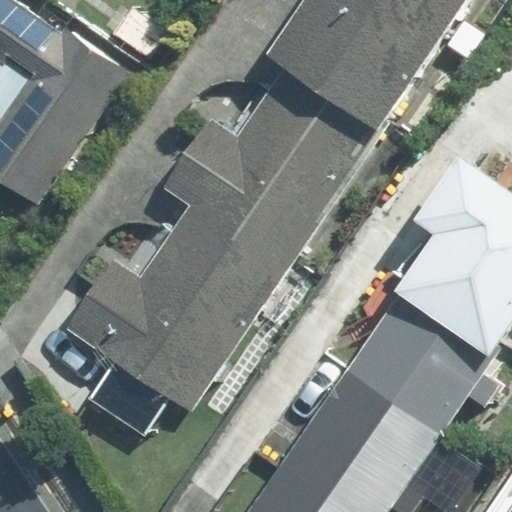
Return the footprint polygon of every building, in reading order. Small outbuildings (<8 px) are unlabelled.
[(119,73),(4,0),(0,0),(0,62),(21,75),(0,107),(0,204),(24,220),(119,73)] [(475,0),(314,0),(272,62),(382,136),(475,0)] [(382,136),(272,62),(175,204),(284,278),(382,136)] [(511,204),(468,176),(402,274),(511,346),(511,204)] [(284,278),(175,204),(77,346),(186,420),(284,278)] [(511,349),(511,346),(402,274),(336,371),(447,445),(511,349)] [(402,511),(447,445),(336,371),(270,469),(334,511),(402,511)] [(334,511),(270,469),(241,511),(334,511)]
